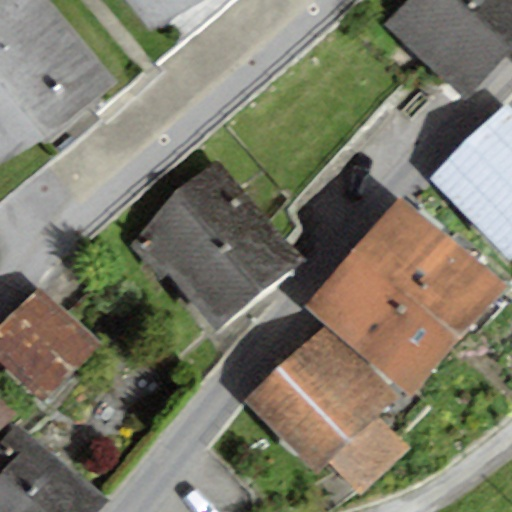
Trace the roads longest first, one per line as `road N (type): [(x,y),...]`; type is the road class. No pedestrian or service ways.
road 1 (tertiary): [(130,511),(364,226),(511,71)]
road 2 (residential): [(0,265),(298,0)]
road 3 (residential): [(407,511),(511,435)]
